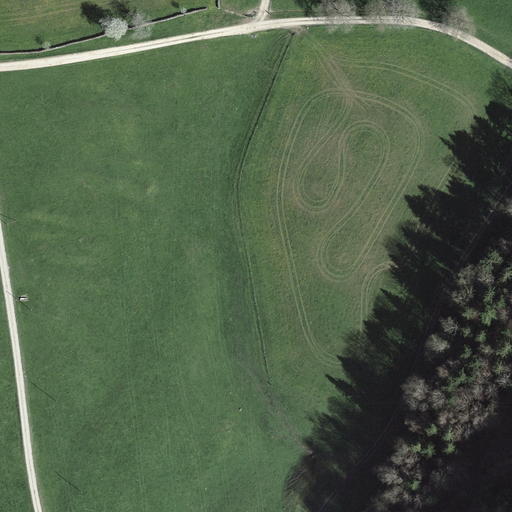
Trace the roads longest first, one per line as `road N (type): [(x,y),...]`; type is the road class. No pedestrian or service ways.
road 1 (track): [(0,67),(262,26),(377,20),(467,37),(511,63)]
road 2 (track): [(321,511),(394,425),(426,334),(511,184)]
road 3 (track): [(37,511),(0,233)]
road 4 (track): [(511,411),(441,511)]
